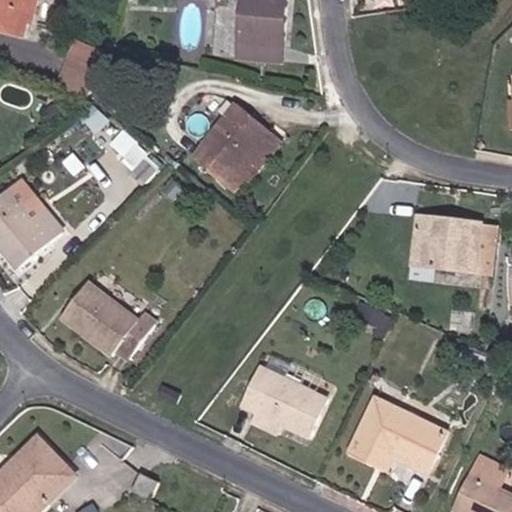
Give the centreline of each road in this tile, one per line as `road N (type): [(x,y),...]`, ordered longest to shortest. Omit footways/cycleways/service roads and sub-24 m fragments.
road 1 (residential): [(39,371),(324,511)]
road 2 (residential): [(337,0),(350,79),(371,120),(441,166),(511,180)]
